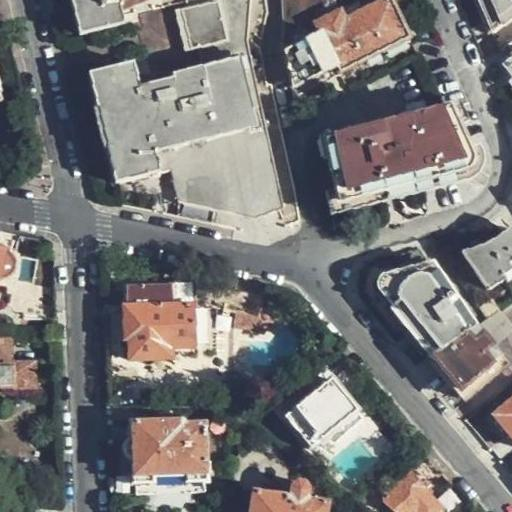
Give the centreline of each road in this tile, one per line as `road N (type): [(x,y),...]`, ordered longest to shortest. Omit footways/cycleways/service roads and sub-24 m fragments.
road 1 (residential): [(306,265),(483,212),(505,181),(502,142),(435,0)]
road 2 (residential): [(306,265),(508,511)]
road 3 (residential): [(72,221),(90,511)]
road 4 (residential): [(306,265),(306,223),(271,44),(273,0)]
road 5 (residential): [(72,221),(306,265)]
road 6 (residential): [(22,0),(72,221)]
